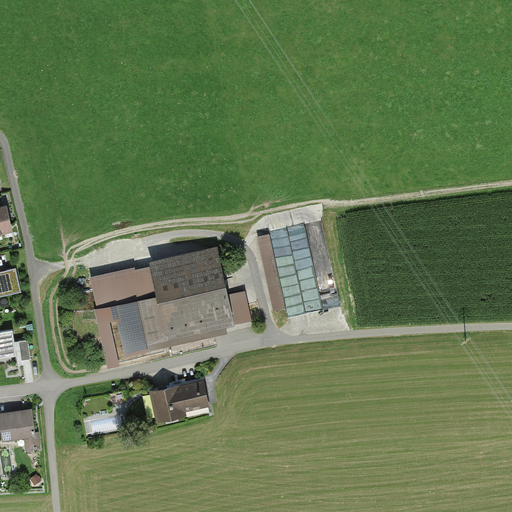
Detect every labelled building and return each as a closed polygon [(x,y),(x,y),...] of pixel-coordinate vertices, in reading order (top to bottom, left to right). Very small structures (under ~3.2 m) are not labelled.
[(5,207),(0,208),(0,231),(10,229),(5,207)] [(259,234),(273,311),(287,308),(288,315),(323,309),(307,224),(259,234)] [(231,306),(220,250),(154,263),(169,338),(235,324),(231,306)] [(169,338),(154,263),(93,277),(114,367),(124,364),(115,322),(122,321),(131,358),(257,329),(250,302),(231,306),(235,324),(169,338)] [(0,296),(21,291),(16,268),(0,271),(0,296)] [(0,331),(0,357),(17,355),(13,329),(0,331)] [(28,339),(19,341),(22,360),(31,359),(28,339)] [(209,404),(203,380),(151,391),(157,419),(185,413),(184,410),(209,404)] [(32,410),(0,413),(0,420),(2,440),(26,437),(27,450),(40,448),(38,431),(34,431),(32,410)]
